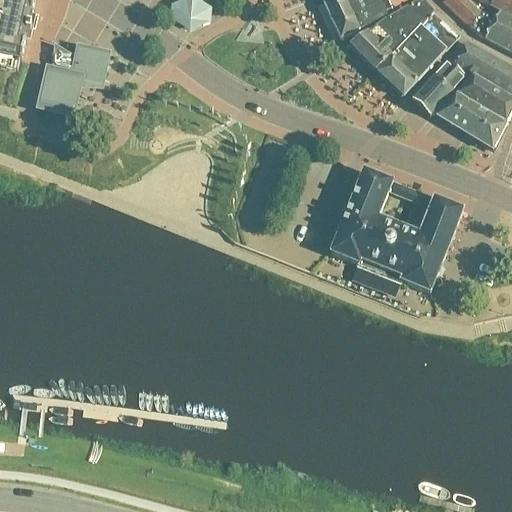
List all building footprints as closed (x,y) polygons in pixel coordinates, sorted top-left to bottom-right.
[(0,0),(0,57),(20,62),(21,62),(26,42),(27,35),(31,36),(30,35),(32,31),(32,30),(35,31),(39,16),(37,16),(32,15),(35,0),(0,0)] [(179,0),(171,10),(196,33),(216,11),(204,0),(179,0)] [(376,0),(329,0),(323,3),(341,43),(385,19),(376,0)] [(415,0),(384,0),(392,16),(417,3),(415,0)] [(470,30),(485,41),(511,55),(511,20),(500,15),(494,26),(484,16),(482,17),(464,0),(448,0),(444,5),(470,30)] [(511,0),(494,0),(491,8),(501,13),(511,18),(511,0)] [(375,74),(400,52),(433,17),(421,3),(383,25),(349,49),(375,74)] [(450,31),(433,17),(400,52),(407,46),(378,77),(403,100),(448,51),(459,39),(450,31)] [(54,46),(52,73),(48,72),(40,107),(73,114),(79,86),(100,91),(108,58),(78,51),(76,60),(54,46)] [(473,79),(486,86),(500,64),(467,46),(464,53),(455,68),(473,79)] [(511,70),(500,64),(486,86),(511,101),(511,70)] [(448,66),(412,104),(430,120),(466,79),(448,66)] [(473,79),(457,98),(506,127),(511,115),(511,101),(486,86),(473,79)] [(492,154),(506,127),(457,98),(437,121),(492,154)] [(357,267),(356,270),(401,288),(402,286),(430,297),(464,213),(434,202),(420,238),(378,221),(393,185),(364,174),(330,257),(357,267)]
